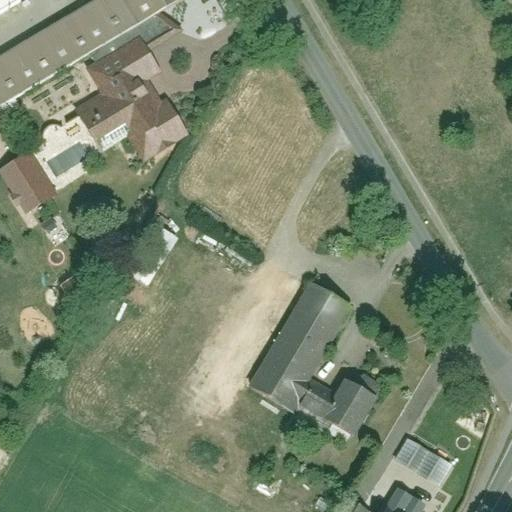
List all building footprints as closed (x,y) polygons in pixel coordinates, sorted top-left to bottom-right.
[(10,0),(0,0),(0,25),(19,14),(10,0)] [(106,0),(0,62),(0,111),(188,0),(106,0)] [(165,73),(142,36),(87,69),(102,94),(77,110),(103,152),(129,136),(146,164),(193,136),(169,98),(163,101),(151,82),(165,73)] [(61,194),(33,150),(0,170),(0,172),(27,216),(61,194)] [(149,286),(172,239),(150,229),(128,277),(149,286)] [(356,309),(311,283),(251,387),(269,398),(246,437),(276,454),(302,408),(333,426),(334,436),(345,442),(354,438),(359,440),(381,398),(383,384),(366,373),(357,377),(354,382),(347,379),(339,393),(315,379),(356,309)] [(458,466),(410,438),(397,460),(445,488),(458,466)] [(372,511),(373,511),(350,499),(343,511),(372,511)]
